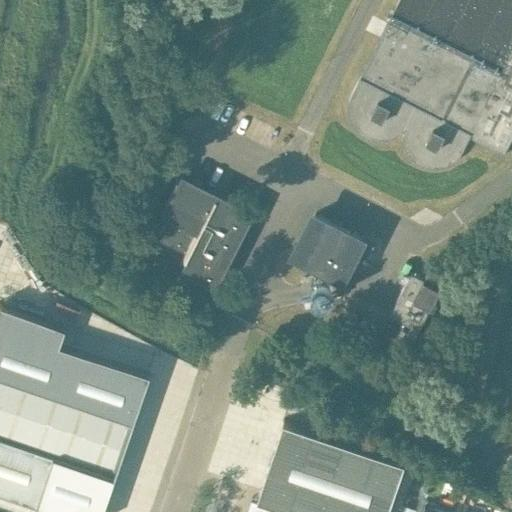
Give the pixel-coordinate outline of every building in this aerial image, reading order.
[(348,102),(347,107),(347,112),(348,118),(350,123),(353,127),(357,131),(359,134),(361,135),(364,137),(366,137),(371,139),(374,140),(376,140),(379,140),(382,140),(385,139),(387,139),(392,137),(397,134),(401,131),(403,131),(402,137),(403,142),(404,147),(406,152),(409,156),(413,160),(417,163),(422,166),(424,166),(427,167),(433,168),(438,167),(443,166),(448,164),(453,161),(456,158),(460,153),(469,136),(503,154),(511,137),(511,48),(501,71),(390,15),(350,96),(348,102)] [(212,286),(252,208),(178,171),(175,178),(173,177),(160,205),(161,205),(158,212),(165,215),(154,237),(184,252),(176,268),(212,286)] [(366,229),(315,203),(292,248),(343,274),(366,229)] [(411,270),(390,312),(403,318),(397,330),(413,338),(428,309),(432,311),(449,277),(443,273),(441,278),(426,271),(424,276),(411,270)] [(0,490),(62,511),(98,511),(130,418),(146,371),(56,341),(61,324),(0,302),(0,490)] [(255,496),(249,511),(384,511),(389,498),(402,459),(403,458),(389,453),(281,417),(255,496)] [(445,478),(433,511),(435,511),(498,511),(499,510),(445,478)]
